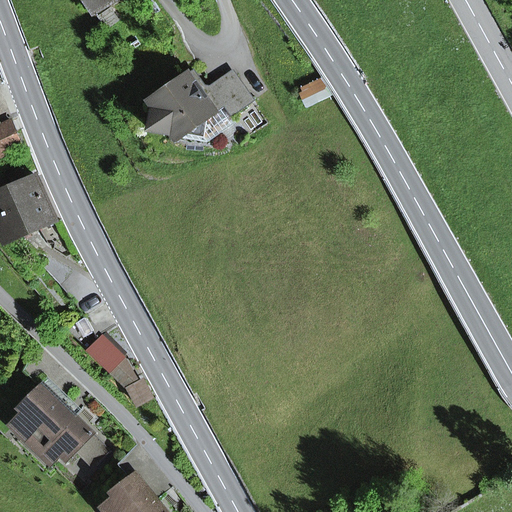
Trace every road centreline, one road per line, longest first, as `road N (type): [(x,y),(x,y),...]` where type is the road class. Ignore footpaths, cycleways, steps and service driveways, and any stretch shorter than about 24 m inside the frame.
road 1 (primary): [(0,19),(70,200),(238,511)]
road 2 (primary): [(511,373),(375,129),(290,0)]
road 3 (residential): [(202,511),(146,439),(0,294)]
